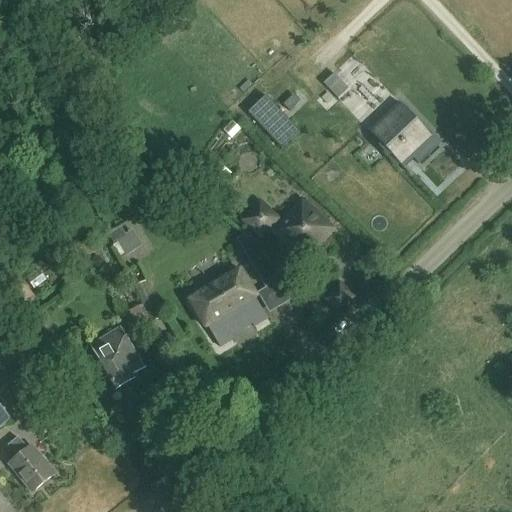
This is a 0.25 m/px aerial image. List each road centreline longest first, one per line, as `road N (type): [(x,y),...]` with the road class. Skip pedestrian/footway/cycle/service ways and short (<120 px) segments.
road 1 (tertiary): [(173,490),(511,182)]
road 2 (track): [(511,89),(431,0)]
